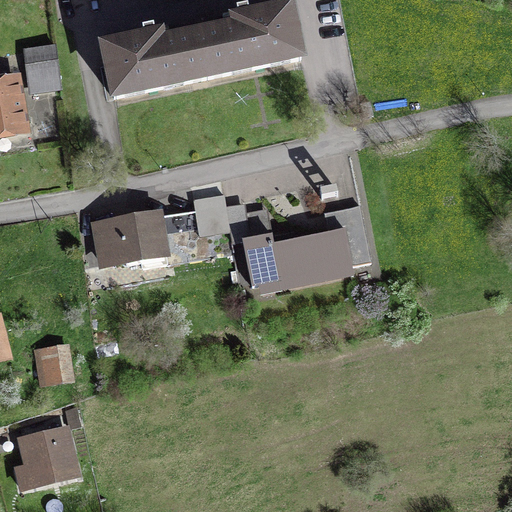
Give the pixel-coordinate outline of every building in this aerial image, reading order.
[(301,61),(291,11),(285,12),(284,7),(271,10),(272,15),(249,20),(247,10),(237,12),(239,22),(234,23),(235,30),(161,46),(160,38),(155,39),(153,29),(142,32),(144,41),(122,46),(121,41),(107,44),(108,49),(103,50),(114,100),(301,61)] [(56,49),(28,52),(33,92),(61,88),(56,49)] [(0,83),(0,137),(26,133),(17,80),(0,83)] [(360,105),(363,119),(373,117),(370,103),(360,105)] [(199,237),(229,233),(226,213),(224,199),(223,201),(196,205),(194,203),(199,237)] [(245,211),(226,213),(229,233),(230,232),(232,244),(243,242),(252,288),(259,287),(260,296),(353,277),(351,268),(371,265),(360,208),(324,215),(328,235),(300,240),(299,232),(272,237),(268,220),(247,223),(245,211)] [(96,227),(103,267),(141,261),(143,270),(166,266),(158,217),(96,227)] [(37,352),(42,388),(72,383),(67,348),(37,352)] [(17,473),(22,491),(77,477),(66,431),(30,440),(31,446),(23,448),(28,470),(17,473)]
